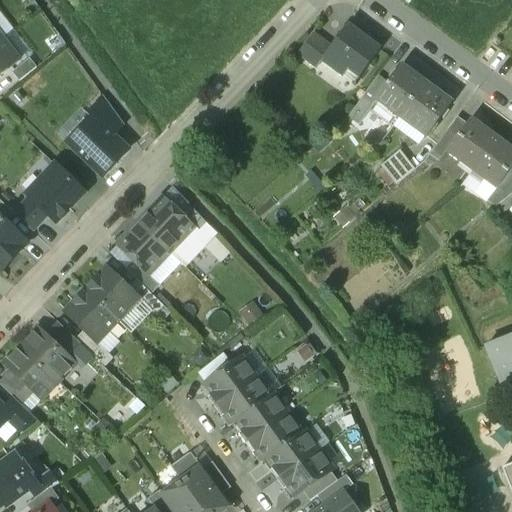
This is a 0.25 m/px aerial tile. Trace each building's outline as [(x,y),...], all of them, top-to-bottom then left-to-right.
[(380,51),(347,27),(331,49),(323,60),(323,61),(344,76),(348,71),(359,79),(380,51)] [(331,49),(313,35),(298,56),(316,70),(323,61),(323,60),(322,60),(331,49)] [(2,40),(0,41),(0,76),(19,61),(2,40)] [(386,85),(376,100),(400,117),(424,84),(400,67),(386,85)] [(377,79),(363,99),(372,105),(376,100),(386,85),(377,79)] [(450,104),(424,84),(400,117),(426,137),(450,104)] [(372,105),(363,99),(348,118),(358,125),(372,105)] [(93,117),(67,144),(102,178),(128,151),(93,117)] [(457,118),(446,131),(456,138),(465,125),(457,118)] [(496,140),(469,120),(465,125),(456,138),(445,152),(471,172),(496,140)] [(446,131),(429,155),(438,162),(445,152),(456,138),(446,131)] [(511,166),(511,151),(496,140),(471,172),(495,189),(507,173),(511,166)] [(399,151),(381,166),(395,185),(414,170),(399,151)] [(56,163),(27,194),(30,198),(51,217),(58,223),(87,192),(56,163)] [(493,192),(495,189),(471,172),(461,186),(484,204),(493,192)] [(511,193),(511,177),(507,173),(495,189),(493,192),(503,201),(511,193)] [(493,192),(484,204),(492,210),(503,201),(493,192)] [(511,193),(503,201),(511,209),(511,193)] [(38,232),(51,217),(30,198),(16,213),(38,232)] [(162,199),(138,224),(169,253),(193,229),(177,213),(162,199)] [(13,214),(0,201),(0,218),(5,223),(13,214)] [(187,203),(177,213),(193,229),(195,231),(205,222),(187,203)] [(5,223),(0,218),(0,248),(12,260),(27,244),(5,223)] [(169,253),(138,224),(117,246),(133,262),(148,275),(169,253)] [(0,272),(12,260),(0,248),(0,272)] [(148,275),(133,262),(125,270),(136,281),(151,295),(159,287),(148,275)] [(106,269),(85,291),(118,322),(138,301),(139,300),(128,290),(106,269)] [(151,295),(136,281),(128,290),(139,300),(138,301),(151,313),(160,304),(151,295)] [(118,322),(85,291),(64,313),(83,332),(96,344),(118,322)] [(75,340),(57,323),(44,336),(67,358),(80,345),(75,340)] [(37,329),(20,347),(58,383),(74,365),(67,358),(44,336),(37,329)] [(96,344),(83,332),(75,340),(80,345),(101,365),(110,356),(96,344)] [(511,336),(486,347),(506,398),(511,395),(511,336)] [(58,383),(20,347),(4,364),(11,371),(34,393),(41,400),(58,383)] [(223,355),(198,374),(205,385),(231,366),(223,355)] [(205,385),(200,389),(214,408),(255,379),(241,360),(231,366),(205,385)] [(34,393),(11,371),(0,382),(0,386),(12,398),(21,406),(34,393)] [(255,379),(214,408),(228,428),(232,426),(231,425),(269,398),(269,397),(255,379)] [(269,398),(231,425),(232,426),(245,444),(286,415),(271,395),(269,397),(269,398)] [(21,406),(12,398),(3,408),(11,416),(6,422),(20,436),(38,423),(21,406)] [(0,405),(0,428),(6,422),(11,416),(3,408),(0,405)] [(286,415),(245,444),(259,465),(263,462),(300,435),(300,434),(286,415)] [(300,435),(263,462),(277,481),(317,452),(303,432),(300,434),(300,435)] [(317,452),(277,481),(291,501),(332,471),(317,452)] [(202,470),(190,454),(171,468),(181,482),(202,511),(221,511),(229,506),(221,496),(202,470)] [(15,455),(0,465),(0,499),(6,507),(28,491),(37,485),(36,483),(15,455)] [(230,489),(212,463),(202,470),(221,496),(230,489)] [(511,464),(502,468),(511,493),(511,464)] [(50,473),(36,483),(37,485),(28,491),(35,500),(35,501),(51,489),(51,490),(58,484),(50,473)] [(317,497),(324,507),(344,492),(353,486),(346,476),(317,497)] [(202,511),(181,482),(162,495),(174,511),(202,511)] [(35,500),(27,506),(31,511),(40,511),(48,506),(49,507),(59,500),(51,490),(51,489),(35,501),(35,500)] [(174,511),(162,495),(159,492),(147,500),(155,510),(152,511),(174,511)] [(358,511),(344,492),(324,507),(316,511),(358,511)]
